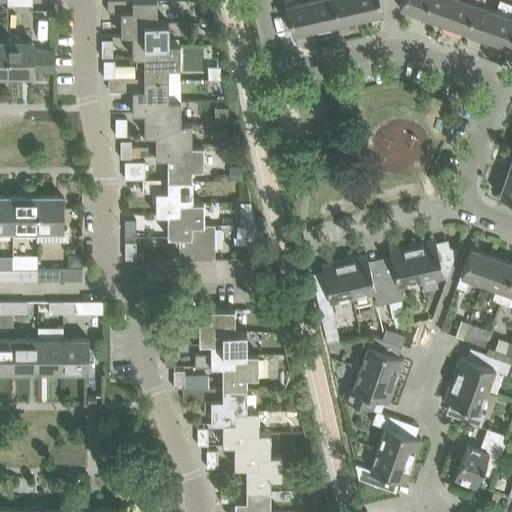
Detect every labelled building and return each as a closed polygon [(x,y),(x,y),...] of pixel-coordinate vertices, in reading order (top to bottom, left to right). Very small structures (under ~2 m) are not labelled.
[(157,22),(157,21),(156,0),(107,0),(108,11),(121,11),(121,34),(132,34),(132,33),(145,33),(145,22),(157,22)] [(284,0),(292,33),(315,28),(308,0),(304,0),(295,2),(294,0),(284,0)] [(308,0),(315,28),(337,23),(332,0),(308,0)] [(332,0),(337,23),(360,17),(356,0),(332,0)] [(356,0),(360,17),(383,12),(379,0),(356,0)] [(401,0),(399,7),(421,14),(426,0),(401,0)] [(426,0),(421,14),(443,22),(450,0),(426,0)] [(450,0),(443,22),(465,30),(475,0),(450,0)] [(484,0),(475,0),(465,30),(486,38),(496,11),(482,5),(484,0)] [(511,6),(509,15),(496,11),(486,38),(508,46),(511,35),(511,6)] [(209,10),(199,10),(199,20),(209,20),(209,10)] [(132,56),(144,56),(155,56),(155,45),(169,45),(168,43),(168,21),(157,21),(157,22),(145,22),(145,33),(132,33),(132,34),(132,56)] [(20,36),(7,36),(7,39),(7,75),(33,75),(33,40),(20,40),(20,36)] [(113,56),(113,39),(102,39),(102,56),(113,56)] [(144,56),(144,77),(144,79),(168,79),(168,67),(180,67),(180,43),(168,43),(169,45),(155,45),(155,56),(144,56)] [(43,70),(59,71),(59,60),(44,59),(43,70)] [(104,77),(109,77),(122,77),(122,66),(115,66),(115,60),(104,60),(104,77)] [(220,65),(208,65),(208,78),(220,78),(220,65)] [(154,102),(169,102),(168,100),(168,79),(144,79),(144,77),(122,77),(109,77),(109,90),(132,90),(132,112),(144,112),(144,110),(154,110),(154,102)] [(144,135),(156,135),(156,133),(166,133),(166,123),(180,123),(180,122),(180,100),(168,100),(169,102),(154,102),(154,110),(144,110),(144,112),(144,135)] [(127,135),(127,118),(116,118),(116,135),(127,135)] [(156,157),(167,157),(167,156),(177,156),(177,146),(192,146),(192,145),(192,122),(180,122),(180,123),(166,123),(166,133),(156,133),(156,135),(156,157)] [(131,157),(132,140),(120,140),(120,157),(131,157)] [(167,157),(167,178),(167,179),(192,179),(192,169),(203,169),(203,145),(192,145),(192,146),(177,146),(177,156),(167,156),(167,157)] [(125,178),(142,178),(144,178),(144,161),(125,161),(125,178)] [(511,175),(507,173),(499,195),(511,199),(511,175)] [(192,179),(167,179),(167,178),(144,178),(142,178),(143,191),(156,191),(156,214),(167,214),(167,213),(179,213),(179,201),(192,201),(192,179)] [(13,195),(0,195),(0,228),(13,229),(13,195)] [(35,229),(35,240),(37,240),(37,195),(13,195),(13,229),(35,229)] [(67,240),(67,229),(62,229),(62,195),(37,195),(37,240),(67,240)] [(167,213),(167,214),(167,236),(179,236),(179,235),(191,235),(191,224),(203,224),(203,201),(192,201),(179,201),(179,213),(167,213)] [(136,236),(136,219),(125,219),(125,236),(136,236)] [(179,235),(179,236),(179,258),(215,258),(215,224),(203,224),(191,224),(191,235),(179,235)] [(435,238),(412,243),(421,279),(442,275),(442,276),(447,277),(453,260),(441,262),(435,238)] [(136,259),(136,241),(125,241),(125,258),(136,259)] [(396,274),(384,277),(390,301),(402,298),(399,284),(421,279),(412,243),(390,248),(396,274)] [(261,246),(252,246),(252,258),(264,258),(262,252),(261,246)] [(469,278),(482,282),(492,255),(470,247),(456,286),(465,289),(469,278)] [(374,290),(377,304),(390,301),(384,277),(373,279),(367,253),(344,259),(352,295),(374,290)] [(511,268),(511,261),(492,255),(482,282),(496,287),(492,298),(500,301),(511,268)] [(0,267),(0,279),(13,279),(13,267),(12,267),(12,257),(0,257),(0,267)] [(331,300),(352,295),(344,259),(321,264),(327,290),(316,293),(322,317),(334,314),(331,300)] [(13,267),(13,279),(37,279),(37,267),(13,267)] [(37,279),(62,279),(62,278),(63,278),(62,267),(37,267),(37,279)] [(511,268),(500,301),(508,304),(511,293),(511,268)] [(0,312),(13,313),(13,301),(0,300),(0,312)] [(77,300),(63,301),(63,313),(77,313),(77,300)] [(27,301),(13,301),(13,313),(27,313),(27,301)] [(49,313),(63,313),(63,301),(49,301),(49,313)] [(235,331),(235,330),(235,308),(173,308),(173,321),(199,321),(199,343),(210,343),(223,342),(223,331),(235,331)] [(455,335),(462,337),(468,322),(461,320),(455,335)] [(468,322),(462,337),(483,345),(489,330),(468,322)] [(386,327),(382,338),(383,338),(402,345),(405,334),(398,332),(386,327)] [(337,328),(325,331),(327,341),(339,338),(337,328)] [(223,342),(210,343),(211,365),(222,365),(235,365),(235,353),(247,353),(247,330),(235,330),(235,331),(223,331),(223,342)] [(362,344),(368,346),(360,367),(396,380),(404,358),(379,349),(383,338),(382,338),(367,332),(362,344)] [(0,338),(0,370),(13,371),(13,338),(0,338)] [(38,338),(13,338),(13,371),(38,371),(38,338)] [(38,338),(38,371),(63,370),(63,338),(38,338)] [(89,338),(63,338),(63,370),(89,370),(89,338)] [(460,355),(452,377),(487,390),(493,375),(505,379),(511,358),(511,354),(505,352),(491,347),(485,364),(460,355)] [(175,365),(175,348),(164,348),(165,365),(175,365)] [(222,365),(222,387),(247,387),(247,376),(259,376),(259,353),(247,353),(235,353),(235,365),(222,365)] [(377,397),(388,402),(396,380),(360,367),(353,388),(347,386),(343,398),(373,408),(377,397)] [(174,387),(183,387),(184,387),(185,381),(185,369),(174,369),(174,387)] [(184,387),(207,387),(207,375),(185,375),(185,381),(184,387)] [(485,413),(480,411),(487,390),(452,377),(444,399),(469,408),(465,419),(481,425),(485,413)] [(211,422),(222,422),(222,421),(235,421),(235,410),(247,410),(247,409),(247,387),(222,387),(184,387),(183,387),(183,399),(204,399),(204,411),(211,411),(211,422)] [(292,397),(287,401),(287,409),(299,409),(297,397),(292,397)] [(235,421),(222,421),(222,422),(222,444),(234,444),(246,444),(246,432),(259,432),(259,409),(247,409),(247,410),(235,410),(235,421)] [(385,427),(378,447),(413,460),(421,438),(396,429),(400,418),(376,410),(372,422),(385,427)] [(208,444),(208,427),(197,427),(197,444),(208,444)] [(270,454),(270,432),(259,432),(246,432),(246,444),(234,444),(234,466),(246,466),(258,466),(258,455),(270,455),(270,454)] [(508,435),(501,432),(497,441),(483,436),(479,448),(466,443),(454,479),(476,487),(485,462),(496,466),(504,444),(508,435)] [(405,482),(413,460),(378,447),(370,468),(355,463),(359,478),(376,484),(380,473),(405,482)] [(218,467),(218,449),(207,449),(207,467),(218,467)] [(246,488),(270,488),(270,478),(282,478),(282,454),(270,454),(270,455),(258,455),(258,466),(246,466),(246,488)] [(221,488),(226,488),(226,471),(215,471),(215,488),(221,488)] [(246,488),(226,488),(221,488),(221,501),(234,500),(234,511),(258,511),(270,511),(270,510),(270,488),(246,488)]
